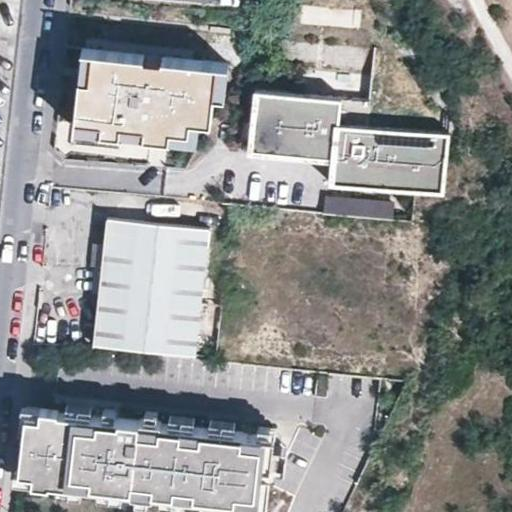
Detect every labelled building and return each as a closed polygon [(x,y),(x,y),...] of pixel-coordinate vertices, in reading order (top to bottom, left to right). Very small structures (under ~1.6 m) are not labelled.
[(217,69),(78,51),(69,119),(103,123),(102,135),(122,137),(124,124),(145,127),(144,137),(166,140),(167,131),(186,134),(187,122),(201,123),(205,91),(214,93),(217,69)] [(342,96),(253,89),(248,148),(333,155),(331,180),(444,189),(448,133),(339,124),(342,96)] [(324,213),(392,214),(392,199),(325,197),(324,213)] [(207,231),(163,226),(107,220),(94,344),(194,355),(207,231)] [(65,405),(64,414),(89,416),(90,407),(65,405)] [(114,410),(103,409),(102,417),(113,418),(114,410)] [(64,414),(26,410),(23,434),(18,486),(40,488),(41,479),(58,481),(83,483),(95,485),(120,487),(137,489),(149,490),(161,491),(186,493),(202,495),(227,497),(250,500),(266,501),(269,472),(272,445),(273,434),(257,432),(233,430),(208,428),(193,426),(168,424),(156,423),(143,421),(113,418),(102,417),(89,416),(64,414)] [(157,412),(144,411),(143,421),(156,423),(157,412)] [(194,416),(169,414),(168,424),(193,426),(194,416)] [(234,420),(209,418),(208,428),(233,430),(234,420)] [(257,432),(273,434),(274,425),(258,423),(257,432)] [(286,446),(272,445),(269,472),(276,472),(276,466),(284,467),(286,446)] [(83,483),(58,481),(57,491),(82,493),(83,483)] [(120,487),(95,485),(94,494),(119,497),(120,487)] [(149,490),(137,489),(136,499),(148,500),(149,490)] [(186,493),(161,491),(160,502),(185,504),(186,493)] [(227,497),(202,495),(201,506),(226,508),(227,497)] [(266,501),(250,500),(249,509),(265,511),(266,501)]
